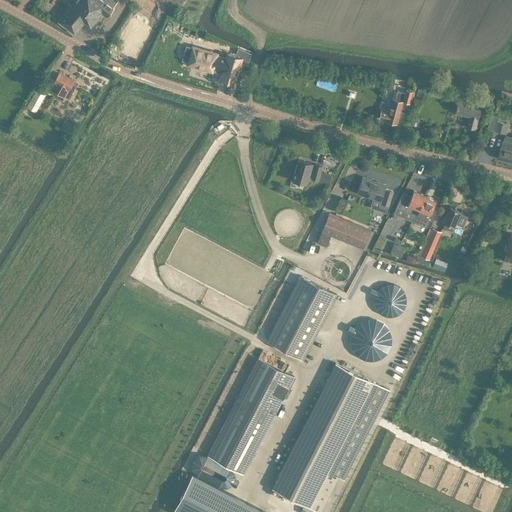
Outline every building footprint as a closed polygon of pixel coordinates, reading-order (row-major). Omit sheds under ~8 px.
[(76,0),(60,21),(77,34),(86,23),(93,28),(104,14),(108,17),(120,1),(119,0),(76,0)] [(142,23),(139,30),(141,31),(130,54),(140,59),(155,29),(142,23)] [(130,54),(141,31),(139,30),(130,26),(119,49),(130,54)] [(187,46),(182,61),(188,62),(188,64),(192,66),(192,65),(197,66),(197,67),(212,72),(213,71),(222,73),(220,80),(234,84),(241,63),(242,58),(228,54),(227,58),(217,56),(218,54),(193,47),(192,48),(187,46)] [(242,58),(241,63),(248,65),(251,54),(244,51),(242,58)] [(62,100),(64,96),(69,99),(78,82),(73,79),(73,77),(70,76),(69,77),(59,72),(54,82),(46,77),(38,91),(37,90),(27,107),(36,112),(46,95),(45,95),(47,91),(62,100)] [(404,101),(410,103),(413,91),(407,90),(406,93),(398,91),(395,99),(392,98),(391,104),(389,112),(382,110),(380,118),(387,120),(386,120),(398,123),(404,101)] [(72,101),(82,105),(87,95),(82,93),(80,97),(75,95),(72,101)] [(458,99),(455,111),(471,115),(468,125),(477,128),(479,117),(480,117),(481,111),(471,109),(472,103),(458,99)] [(493,115),(487,129),(494,131),(506,134),(508,125),(497,122),(499,117),(493,115)] [(62,128),(71,133),(77,123),(73,120),(70,125),(65,122),(62,128)] [(504,137),(499,157),(511,160),(511,137),(507,136),(504,137)] [(292,179),(307,183),(313,164),(298,160),(292,179)] [(312,177),(319,179),(322,166),(315,165),(312,177)] [(330,184),(332,176),(321,173),(319,181),(330,184)] [(382,203),(389,205),(393,191),(385,188),(386,184),(363,177),(358,193),(381,201),(381,200),(383,200),(382,203)] [(405,193),(398,206),(416,214),(417,215),(425,195),(414,191),(412,196),(405,193)] [(429,220),(433,222),(438,210),(433,207),(436,200),(425,195),(417,215),(413,222),(426,228),(429,220)] [(445,222),(443,228),(452,232),(454,226),(454,227),(456,223),(464,227),(468,216),(460,213),(461,211),(450,207),(444,222),(445,222)] [(362,228),(335,216),(330,213),(324,228),(329,230),(356,243),(365,247),(372,232),(362,228)] [(421,256),(429,260),(441,232),(432,229),(421,256)] [(385,246),(388,239),(382,236),(378,242),(385,246)] [(391,253),(396,255),(400,245),(395,243),(391,253)] [(405,247),(400,245),(396,255),(401,257),(405,247)] [(418,257),(417,261),(428,266),(430,262),(418,257)] [(436,258),(433,267),(445,272),(448,263),(436,258)] [(304,359),(337,294),(302,276),(268,341),(304,359)] [(410,305),(402,276),(372,285),(381,314),(410,305)] [(394,339),(394,336),(393,332),(391,328),(388,324),(386,322),(382,320),(378,318),(374,318),(370,318),(366,319),(363,320),(359,323),(356,326),(354,330),(353,334),(352,338),(352,342),(353,346),(355,350),(358,353),(361,356),(364,358),(368,359),(372,360),(375,360),(379,359),(382,357),(387,354),(390,351),(392,348),(393,344),(394,339)] [(250,337),(237,368),(246,372),(260,341),(250,337)] [(260,357),(207,457),(242,475),(295,375),(260,357)] [(273,488),(320,511),(339,477),(344,479),(389,390),(336,363),(273,488)] [(173,511),(265,511),(193,474),(173,511)] [(409,511),(413,505),(393,495),(384,511),(409,511)]
